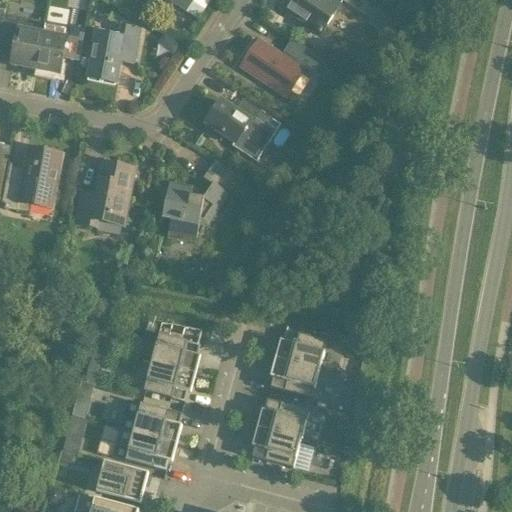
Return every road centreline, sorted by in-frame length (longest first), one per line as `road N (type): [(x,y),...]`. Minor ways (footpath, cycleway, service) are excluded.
road 1 (secondary): [(509,0),(412,511)]
road 2 (secondary): [(448,511),(511,168)]
road 3 (residential): [(0,101),(134,127),(161,120),(239,0)]
road 4 (residential): [(187,511),(234,333)]
